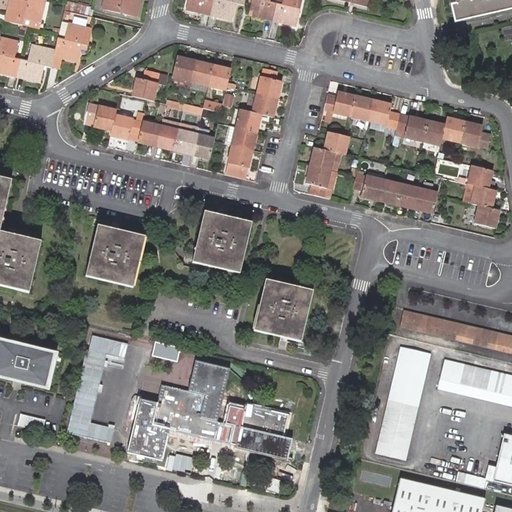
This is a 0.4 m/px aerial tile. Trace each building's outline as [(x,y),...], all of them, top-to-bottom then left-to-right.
[(11,0),(10,0),(5,22),(22,26),(23,20),(39,24),(46,0),(44,0),(28,0),(27,4),(11,0)] [(138,19),(142,0),(106,0),(104,11),(138,19)] [(189,0),(187,12),(211,18),(215,0),(214,0),(189,0)] [(238,7),(245,9),(247,0),(246,0),(222,0),(222,2),(215,0),(211,18),(234,24),(238,7)] [(250,17),(273,23),(277,5),(270,3),(271,0),(246,0),(247,0),(254,2),(250,17)] [(277,5),(273,23),(297,28),(304,0),(285,0),(284,7),(277,5)] [(367,0),(333,0),(333,2),(365,10),(367,0)] [(511,0),(452,0),(455,18),(505,7),(505,2),(511,0)] [(56,54),(56,56),(62,58),(79,61),(84,45),(90,47),(94,29),(88,28),(89,21),(72,16),(70,24),(66,39),(60,38),(56,54)] [(23,20),(22,26),(38,30),(39,24),(23,20)] [(0,44),(0,75),(18,80),(22,63),(17,61),(20,45),(1,40),(0,44)] [(22,63),(18,80),(42,85),(46,68),(53,70),(56,56),(56,54),(33,48),(29,64),(22,63)] [(56,56),(53,70),(59,71),(62,58),(56,56)] [(192,85),(197,64),(179,60),(174,81),(192,85)] [(214,69),(197,64),(192,85),(209,89),(214,69)] [(228,89),(232,73),(214,69),(209,89),(227,93),(228,89)] [(257,97),(277,101),(282,85),(276,83),(278,76),(263,72),(257,97)] [(139,80),(135,98),(149,101),(155,102),(158,86),(161,75),(149,73),(147,82),(139,80)] [(161,75),(158,86),(165,88),(168,77),(161,75)] [(351,119),(357,99),(339,95),(338,97),(338,100),(327,98),(324,112),(323,117),(325,118),(324,122),(328,123),(330,114),(351,119)] [(261,117),(273,119),(277,101),(257,97),(252,114),(261,117)] [(374,104),(357,99),(351,119),(369,124),(374,104)] [(187,106),(169,102),(168,105),(167,108),(166,113),(169,114),(170,111),(184,115),(187,106)] [(206,103),(204,110),(222,114),(224,107),(206,103)] [(392,108),(374,104),(369,124),(370,124),(387,128),(397,130),(400,117),(390,114),(392,108)] [(117,117),(118,112),(90,105),(86,121),(96,123),(94,127),(113,132),(117,117)] [(166,113),(167,108),(160,106),(157,118),(164,120),(166,113)] [(204,110),(187,106),(184,115),(202,119),(204,110)] [(232,128),(237,130),(241,111),(236,110),(232,128)] [(237,130),(257,134),(261,117),(252,114),(241,111),(237,130)] [(113,132),(112,137),(129,141),(129,140),(130,137),(140,139),(144,123),(146,116),(140,115),(138,122),(117,117),(113,132)] [(427,123),(400,117),(397,130),(406,133),(404,140),(422,144),(427,123)] [(446,121),(445,128),(441,142),(460,146),(464,126),(446,121)] [(162,128),(157,148),(175,152),(180,132),(182,126),(164,122),(162,128)] [(140,143),(139,143),(157,148),(162,128),(144,123),(140,139),(140,143)] [(445,128),(427,123),(422,144),(440,149),(441,142),(445,128)] [(387,128),(370,124),(368,131),(385,135),(387,128)] [(482,130),(464,126),(460,146),(487,153),(491,138),(481,135),(482,130)] [(233,147),(253,152),(257,134),(237,130),(232,128),(229,128),(225,145),(233,147)] [(395,138),(400,139),(404,140),(406,133),(397,130),(395,138)] [(180,132),(175,152),(192,156),(198,136),(180,132)] [(198,136),(192,156),(211,161),(215,142),(216,141),(217,136),(216,136),(199,132),(198,136)] [(346,139),(329,134),(325,152),(336,155),(341,156),(345,157),(349,140),(346,139)] [(491,138),(487,153),(497,155),(494,139),(491,138)] [(246,179),(253,152),(233,147),(226,174),(246,179)] [(325,152),(315,150),(310,168),(331,173),(333,164),(339,166),(341,156),(336,155),(325,152)] [(312,187),(310,197),(324,200),(331,173),(310,168),(308,177),(306,186),(312,187)] [(467,186),(468,186),(475,188),(488,191),(492,173),(471,168),(467,186)] [(331,173),(324,200),(330,202),(337,174),(331,173)] [(356,179),(353,191),(362,193),(361,198),(379,202),(384,182),(357,176),(356,179)] [(384,182),(379,202),(397,207),(402,187),(384,182)] [(8,185),(0,217),(0,230),(11,185),(8,185)] [(468,186),(464,204),(471,206),(475,188),(468,186)] [(402,187),(397,207),(414,211),(419,191),(402,187)] [(491,211),(496,193),(488,191),(475,188),(471,206),(478,208),(491,211)] [(419,191),(414,211),(432,215),(437,198),(437,195),(419,191)] [(495,230),(500,213),(491,211),(478,208),(474,225),(495,230)] [(194,265),(206,215),(203,214),(191,264),(194,265)] [(246,224),(206,215),(194,265),(235,274),(246,224)] [(250,225),(246,224),(235,274),(238,275),(250,225)] [(89,278),(101,228),(98,227),(86,277),(89,278)] [(142,239),(101,228),(89,278),(130,289),(142,239)] [(0,287),(26,293),(38,242),(0,233),(0,287)] [(146,240),(142,239),(130,289),(133,290),(146,240)] [(38,242),(26,293),(29,294),(41,243),(38,242)] [(255,332),(267,282),(264,281),(252,331),(255,332)] [(309,291),(267,282),(255,332),(297,342),(309,291)] [(312,292),(309,291),(297,342),(300,343),(312,292)] [(511,336),(403,312),(399,328),(511,353),(511,336)] [(127,345),(92,336),(69,432),(112,442),(115,429),(90,423),(107,353),(124,357),(127,345)] [(0,375),(43,386),(48,387),(51,373),(54,374),(56,369),(52,368),(55,354),(51,353),(6,343),(1,342),(0,347),(0,375)] [(390,390),(419,397),(429,355),(400,348),(390,390)] [(52,352),(51,353),(55,354),(52,368),(56,369),(60,353),(52,352)] [(277,456),(281,438),(287,415),(243,405),(237,428),(215,422),(228,370),(194,361),(186,392),(161,386),(156,405),(139,400),(127,454),(162,462),(169,430),(236,446),(277,456)] [(511,377),(443,361),(437,389),(511,406),(511,377)] [(55,374),(51,373),(48,387),(43,386),(43,387),(51,390),(55,374)] [(417,408),(419,397),(390,390),(375,455),(405,462),(418,408),(417,408)] [(44,419),(22,414),(20,424),(41,429),(44,419)] [(511,439),(502,437),(491,483),(511,487),(511,439)] [(292,440),(281,438),(277,456),(287,458),(292,440)] [(460,474),(458,483),(487,487),(488,479),(460,474)] [(481,511),(484,502),(399,481),(391,511),(511,511),(511,510),(496,507),(494,511),(481,511)]
